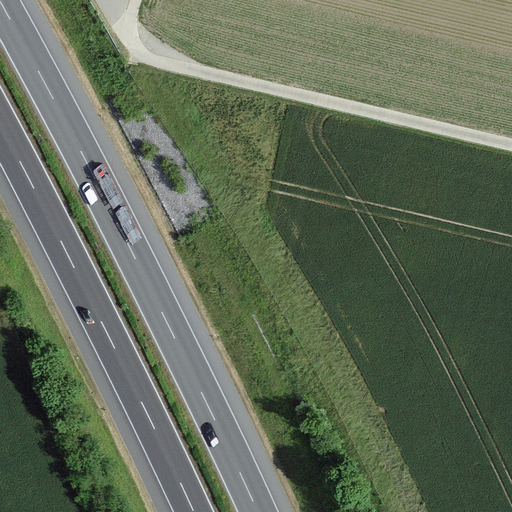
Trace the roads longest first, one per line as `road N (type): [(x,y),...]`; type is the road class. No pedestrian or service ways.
road 1 (motorway): [(257,511),(0,1)]
road 2 (motorway): [(0,124),(193,511)]
road 3 (track): [(511,145),(148,58),(126,32)]
